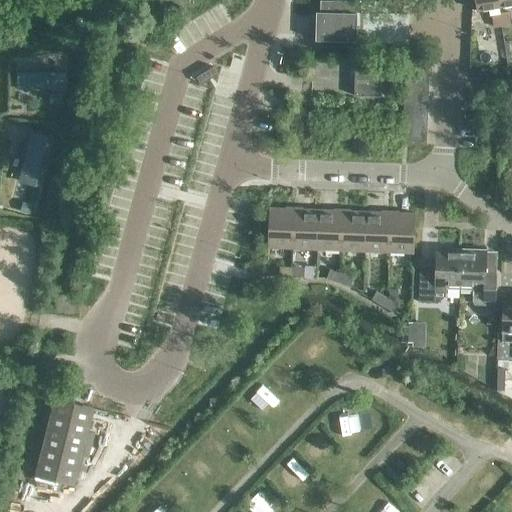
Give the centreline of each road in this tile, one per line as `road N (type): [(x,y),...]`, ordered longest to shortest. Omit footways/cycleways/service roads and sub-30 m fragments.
road 1 (residential): [(228,169),(443,175)]
road 2 (residential): [(443,175),(446,0)]
road 3 (residential): [(228,169),(267,0)]
